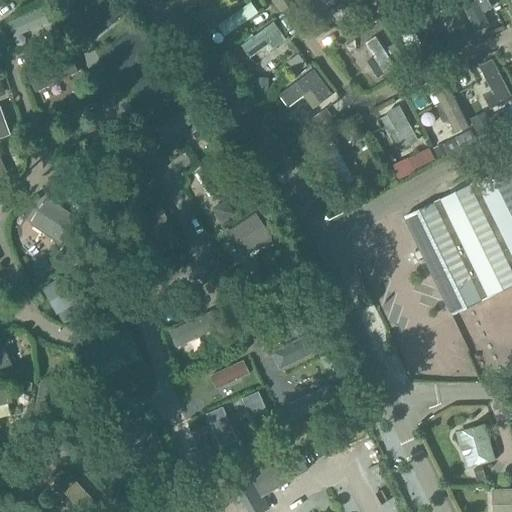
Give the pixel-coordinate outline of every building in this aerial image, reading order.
[(124,13),(112,0),(96,0),(74,19),(92,40),(124,13)] [(217,0),(199,11),(205,20),(232,4),(229,0),(217,0)] [(352,0),(328,0),(335,11),(342,7),(347,16),(358,9),(352,0)] [(475,0),(457,0),(474,35),(489,27),(475,0)] [(241,2),(205,28),(221,51),(258,25),(241,2)] [(273,50),(285,41),(273,24),(242,47),(250,59),(269,46),(273,50)] [(154,48),(136,27),(104,54),(122,75),(154,48)] [(394,37),(408,72),(421,67),(406,32),(394,37)] [(378,78),(394,68),(375,39),(366,45),(375,58),(368,62),(378,78)] [(70,58),(29,79),(36,94),(77,73),(70,58)] [(511,100),(492,61),(478,68),(493,96),(484,100),(490,110),(498,106),(499,108),(511,101),(511,100)] [(183,84),(165,62),(133,89),(151,111),(183,84)] [(313,70),(279,96),(288,108),(310,92),(320,105),(332,96),(313,70)] [(446,84),(433,91),(444,114),(440,116),(444,124),(448,121),(455,135),(469,129),(446,84)] [(0,107),(0,140),(12,136),(2,107),(0,107)] [(415,129),(424,150),(441,142),(432,121),(415,129)] [(109,137),(85,147),(96,174),(121,163),(109,137)] [(447,169),(463,161),(458,151),(442,160),(447,169)] [(0,155),(0,187),(12,182),(0,155)] [(222,155),(196,172),(212,197),(238,181),(222,155)] [(349,188),(330,157),(315,165),(327,184),(329,183),(337,195),(349,188)] [(452,316),(489,298),(511,286),(511,165),(404,218),(452,316)] [(59,244),(76,218),(48,199),(31,225),(59,244)] [(161,210),(149,216),(166,252),(179,246),(161,210)] [(257,214),(230,232),(246,257),(273,240),(257,214)] [(116,249),(90,259),(100,287),(126,277),(116,249)] [(83,300),(69,274),(43,287),(58,314),(83,300)] [(218,329),(211,313),(169,333),(176,349),(218,329)] [(125,331),(82,352),(90,368),(133,347),(125,331)] [(325,346),(318,332),(273,354),(280,368),(325,346)] [(417,394),(458,377),(452,361),(429,371),(424,358),(406,366),(417,394)] [(211,376),(218,389),(249,375),(242,362),(211,376)] [(328,385),(285,405),(291,419),(334,400),(328,385)] [(0,405),(12,403),(8,388),(0,390),(0,405)] [(254,436),(272,428),(258,393),(240,400),(254,436)] [(219,451),(237,444),(223,409),(205,416),(219,451)] [(466,468),(494,460),(484,426),(456,434),(466,468)] [(138,490),(174,477),(156,430),(141,436),(153,468),(132,475),(138,490)] [(275,452),(248,467),(246,463),(226,474),(247,511),(265,511),(272,508),(265,496),(291,481),(275,452)] [(71,478),(59,488),(79,511),(91,511),(97,507),(71,478)] [(493,511),(511,511),(511,490),(493,491),(493,511)]
